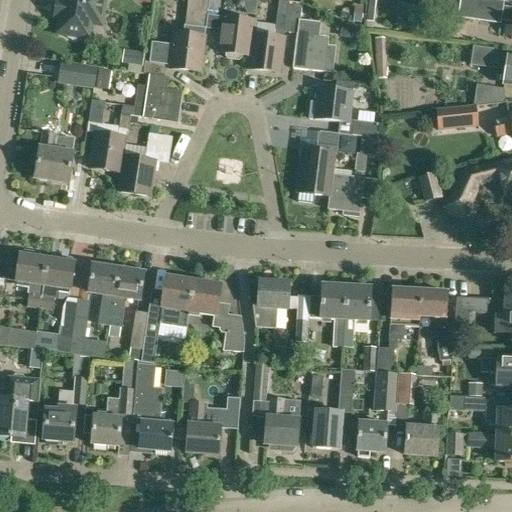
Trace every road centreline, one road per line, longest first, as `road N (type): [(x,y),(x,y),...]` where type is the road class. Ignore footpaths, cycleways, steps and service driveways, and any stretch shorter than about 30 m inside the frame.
road 1 (residential): [(282,253),(259,118),(239,105),(213,115),(156,238)]
road 2 (residential): [(511,265),(282,253)]
road 3 (residential): [(156,238),(0,213)]
road 4 (residential): [(354,511),(511,508)]
road 5 (residential): [(0,154),(19,0)]
road 6 (residential): [(282,253),(156,238)]
